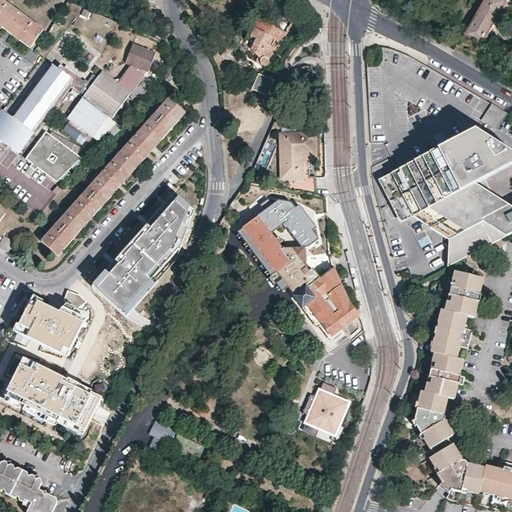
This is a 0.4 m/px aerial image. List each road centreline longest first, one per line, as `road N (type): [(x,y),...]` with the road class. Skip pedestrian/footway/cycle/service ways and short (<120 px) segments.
road 1 (residential): [(358,12),(363,177),(409,355),(359,506)]
road 2 (residential): [(0,446),(80,488),(90,476),(214,205),(214,115)]
road 3 (residential): [(0,263),(43,288),(68,282),(214,115)]
road 4 (residential): [(511,249),(472,403),(482,431),(511,444)]
road 5 (residential): [(358,12),(511,98)]
road 6 (residential): [(214,115),(171,0)]
